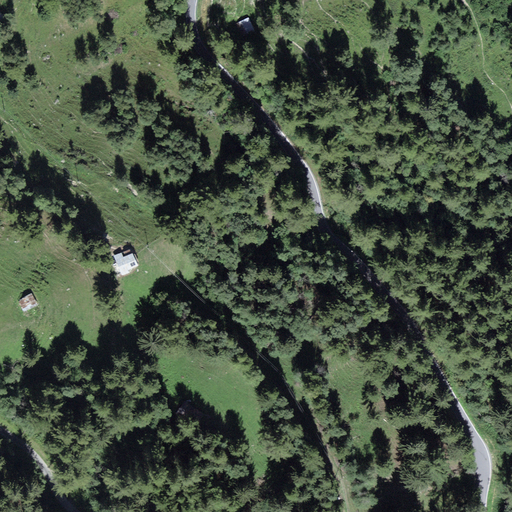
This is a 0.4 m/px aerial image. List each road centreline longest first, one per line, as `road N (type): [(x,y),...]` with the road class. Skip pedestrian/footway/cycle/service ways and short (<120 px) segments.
road 1 (tertiary): [(480,511),(481,450),(406,321),(323,230),(303,164),(212,57),(194,29),(192,0)]
road 2 (track): [(79,511),(56,491),(39,457),(0,424)]
